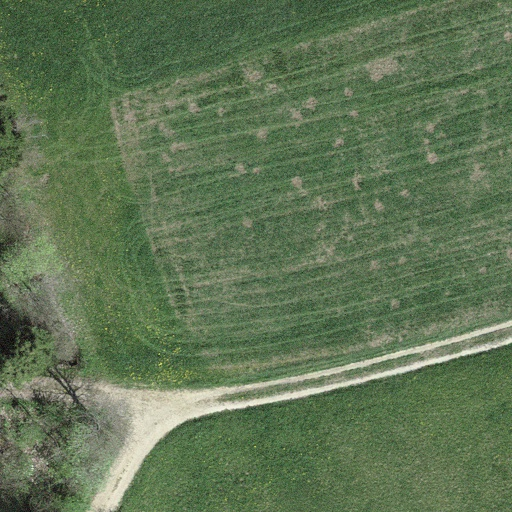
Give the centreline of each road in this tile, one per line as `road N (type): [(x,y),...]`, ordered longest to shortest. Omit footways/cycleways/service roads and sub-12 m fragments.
road 1 (track): [(97,511),(158,420),(217,394),(339,372),(511,324)]
road 2 (track): [(158,420),(0,399)]
